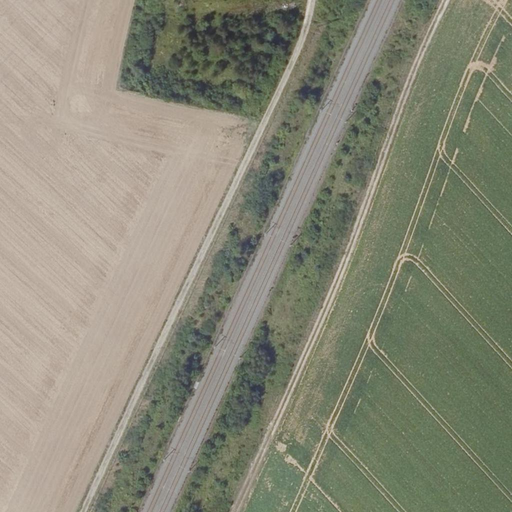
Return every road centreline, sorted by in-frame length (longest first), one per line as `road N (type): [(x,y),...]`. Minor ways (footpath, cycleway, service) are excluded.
road 1 (track): [(311,0),(293,59),(82,511)]
road 2 (track): [(235,511),(447,0)]
